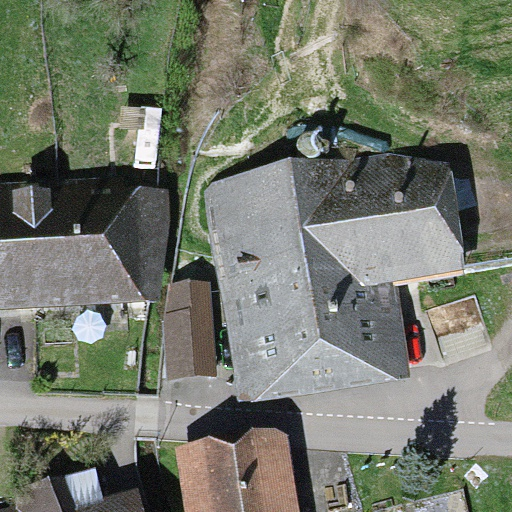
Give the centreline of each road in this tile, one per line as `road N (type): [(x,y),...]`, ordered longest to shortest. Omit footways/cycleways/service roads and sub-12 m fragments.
road 1 (residential): [(0,409),(511,438)]
road 2 (track): [(511,169),(322,87),(329,0)]
